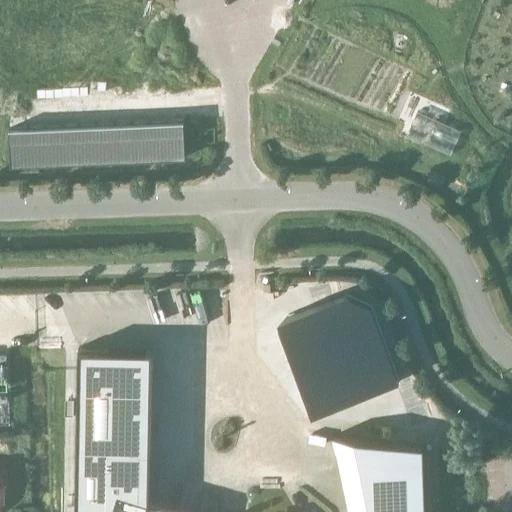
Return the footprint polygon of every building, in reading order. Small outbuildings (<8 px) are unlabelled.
[(166,124),(167,159),(184,158),(183,123),(166,124)] [(150,160),(167,159),(166,124),(148,125),(150,160)] [(116,161),(133,160),(131,125),(114,126),(116,161)] [(133,160),(150,160),(148,125),(131,125),(133,160)] [(99,162),(116,161),(114,126),(97,127),(99,162)] [(63,128),(64,163),(82,163),(80,127),(63,128)] [(82,163),(99,162),(97,127),(80,127),(82,163)] [(47,164),(64,163),(63,128),(46,129),(47,164)] [(29,130),(30,165),(47,164),(46,129),(29,130)] [(12,130),(13,166),(30,165),(29,130),(12,130)] [(399,381),(371,304),(346,292),(287,313),(322,409),(399,381)] [(83,348),(80,508),(113,509),(111,511),(214,511),(215,506),(213,506),(214,509),(204,509),(203,511),(193,511),(153,500),(154,447),(155,349),(83,348)] [(295,429),(306,419),(268,379),(257,389),(295,429)] [(423,511),(421,446),(333,435),(336,450),(343,451),(354,511),(423,511)]
